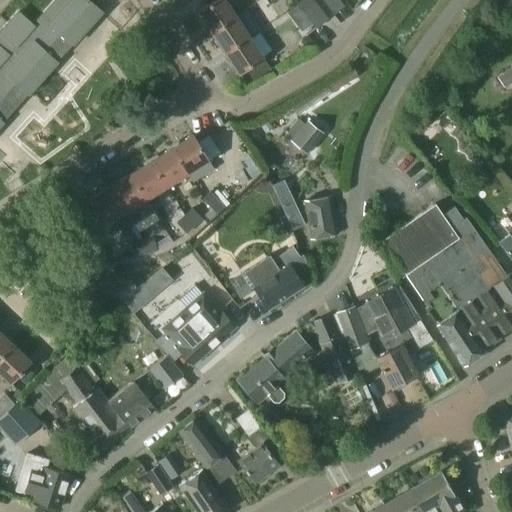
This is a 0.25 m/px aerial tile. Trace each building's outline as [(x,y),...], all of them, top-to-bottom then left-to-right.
[(74,45),(101,15),(87,3),(89,0),(55,0),(32,27),(17,14),(0,32),(0,126),(1,125),(28,94),(29,95),(56,65),(55,64),(73,44),(74,45)] [(212,33),(237,17),(225,0),(216,0),(198,12),(212,33)] [(313,0),(301,0),(296,4),(287,11),(307,36),(315,29),(316,29),(328,19),(313,0)] [(237,17),(212,33),(225,53),(250,37),(237,17)] [(250,37),(225,53),(239,74),(264,58),(250,37)] [(503,88),(511,82),(511,69),(511,68),(496,77),(503,88)] [(307,120),(290,141),(307,154),(323,134),(307,120)] [(193,135),(172,149),(187,173),(188,174),(192,181),(214,168),(209,161),(193,135)] [(172,149),(151,162),(167,186),(187,173),(172,149)] [(250,158),(241,164),(251,180),(261,173),(250,158)] [(151,162),(131,174),(146,199),(167,186),(151,162)] [(131,174),(111,187),(126,213),(132,222),(134,224),(154,212),(147,200),(146,199),(131,174)] [(132,221),(110,187),(89,201),(111,235),(131,223),(130,222),(132,221)] [(303,225),(293,204),(292,204),(285,190),(276,194),(283,208),(282,209),(292,230),(303,225)] [(210,191),(201,199),(211,209),(217,215),(222,211),(226,207),(210,191)] [(311,237),(337,233),(331,197),(305,201),(311,237)] [(382,241),(405,275),(428,308),(426,310),(453,349),(452,350),(463,366),(487,350),(502,340),(498,334),(511,324),(511,281),(511,282),(494,257),(466,217),(463,219),(454,207),(442,215),(435,204),(382,241)] [(202,220),(201,218),(191,208),(183,216),(194,227),(202,220)] [(194,227),(183,216),(175,223),(186,235),(189,232),(194,227)] [(498,242),(511,262),(511,239),(509,234),(498,242)] [(157,252),(153,237),(142,239),(146,255),(157,252)] [(132,242),(136,257),(146,255),(142,239),(132,242)] [(269,256),(244,273),(254,288),(253,288),(267,310),(303,286),(294,272),(289,264),(282,269),(279,271),(269,256)] [(303,256),(289,264),(294,272),(306,265),(303,256)] [(139,288),(138,287),(128,277),(112,292),(123,303),(139,288)] [(417,375),(406,355),(416,349),(405,328),(413,324),(393,289),(365,304),(367,308),(359,312),(368,335),(379,329),(384,339),(386,339),(392,349),(377,358),(393,389),(395,387),(399,390),(406,386),(406,381),(417,375)] [(167,333),(157,342),(173,360),(182,352),(192,364),(234,327),(220,311),(218,312),(202,294),(163,329),(167,333)] [(346,351),(368,344),(355,306),(335,314),(332,315),(346,351)] [(356,375),(346,351),(332,315),(331,316),(330,313),(309,322),(322,354),(321,355),(325,365),(327,364),(330,371),(328,371),(333,381),(334,381),(335,384),(356,375)] [(413,324),(405,328),(416,349),(431,341),(419,321),(413,324)] [(0,358),(13,345),(0,332),(0,358)] [(264,356),(237,381),(257,403),(266,396),(272,402),(276,403),(282,398),(282,393),(276,387),(310,356),(293,337),(276,352),(273,348),(264,356)] [(13,345),(0,358),(0,373),(11,383),(31,362),(13,345)] [(67,356),(42,379),(59,396),(73,401),(81,403),(77,406),(73,409),(91,433),(103,449),(129,429),(108,402),(98,390),(95,392),(90,386),(76,368),(67,356)] [(149,370),(164,389),(182,375),(167,356),(149,370)] [(134,382),(108,402),(129,429),(155,409),(138,388),(136,384),(134,382)] [(40,422),(20,400),(20,399),(0,416),(0,430),(13,445),(40,422)] [(179,433),(206,469),(224,455),(197,419),(179,433)] [(254,482),(278,464),(265,448),(273,442),(262,427),(247,438),(255,449),(239,461),(254,482)] [(26,454),(15,491),(35,497),(35,498),(34,501),(59,509),(65,489),(70,475),(45,467),(47,460),(26,454)] [(145,474),(160,495),(173,487),(158,465),(145,474)] [(184,483),(180,486),(197,511),(223,511),(229,508),(203,470),(194,476),(184,483)] [(460,511),(463,511),(442,473),(410,490),(422,511),(460,511)] [(391,501),(388,503),(393,511),(422,511),(410,490),(391,501)] [(168,511),(162,504),(155,509),(150,511),(142,511),(129,491),(120,498),(128,511),(168,511)] [(376,510),(372,511),(393,511),(388,503),(384,505),(383,503),(375,507),(376,510)]
